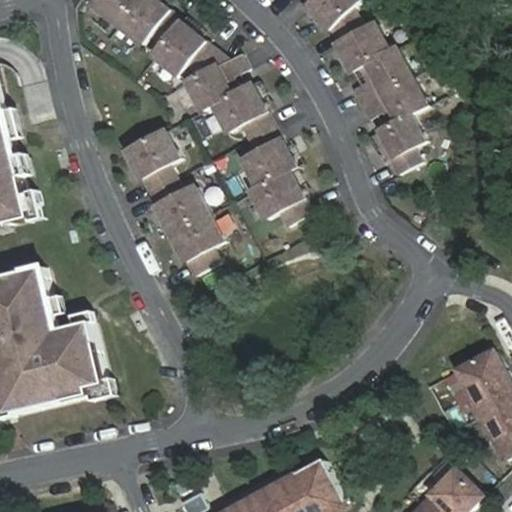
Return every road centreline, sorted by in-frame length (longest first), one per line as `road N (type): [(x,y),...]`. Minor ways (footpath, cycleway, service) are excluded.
road 1 (residential): [(209,431),(191,372),(85,143),(54,0)]
road 2 (residential): [(247,0),(280,31),(319,90),(373,211),(433,278)]
road 3 (residential): [(433,278),(382,355),(350,384),(286,416),(209,431)]
road 4 (residential): [(118,451),(0,478)]
